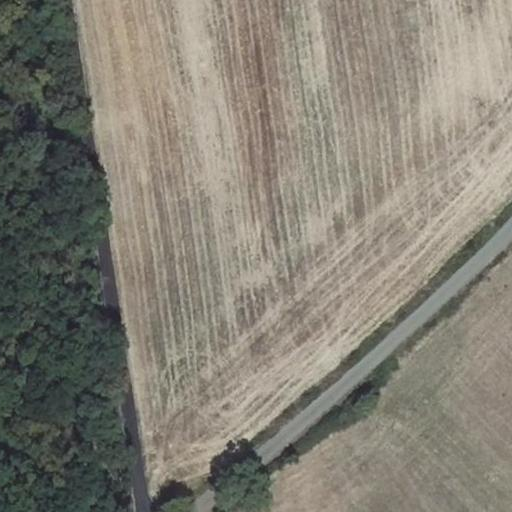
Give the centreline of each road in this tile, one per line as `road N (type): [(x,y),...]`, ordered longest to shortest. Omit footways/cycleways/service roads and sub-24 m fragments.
road 1 (unclassified): [(62,0),(131,387),(140,511)]
road 2 (unclassified): [(204,511),(511,226)]
